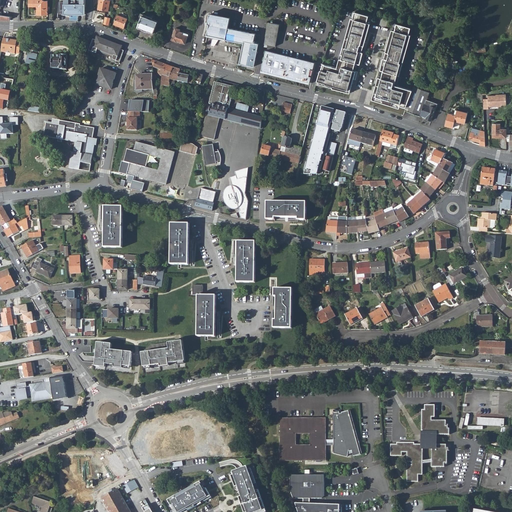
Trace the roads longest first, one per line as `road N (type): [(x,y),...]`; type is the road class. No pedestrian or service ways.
road 1 (residential): [(444,210),(397,236),(333,248),(99,185)]
road 2 (residential): [(359,108),(135,44)]
road 3 (tertiary): [(318,370),(227,377),(123,402)]
road 4 (tertiary): [(127,414),(225,385),(318,370)]
road 5 (tertiary): [(318,370),(511,378)]
road 6 (residential): [(492,294),(415,333),(349,339)]
road 7 (residential): [(75,187),(106,294),(147,295)]
road 8 (residential): [(99,185),(115,97),(135,44)]
road 9 (residential): [(98,398),(32,290)]
road 10 (residential): [(474,150),(359,108)]
